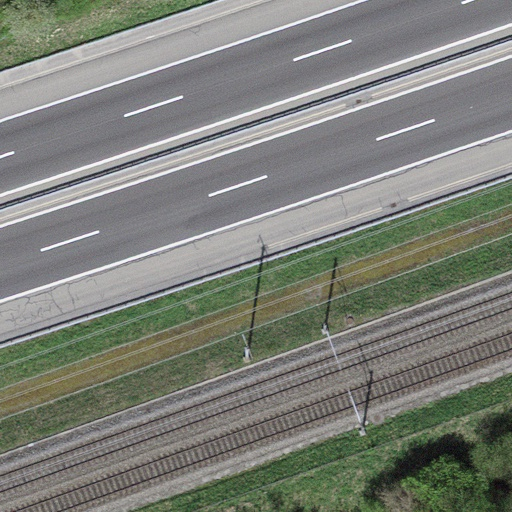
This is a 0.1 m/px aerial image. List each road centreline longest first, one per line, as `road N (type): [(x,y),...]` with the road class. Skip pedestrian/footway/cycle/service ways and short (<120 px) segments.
road 1 (motorway): [(0,259),(511,93)]
road 2 (motorway): [(471,0),(0,154)]
